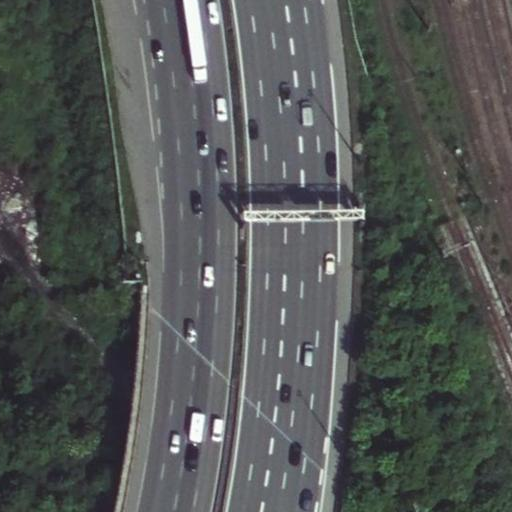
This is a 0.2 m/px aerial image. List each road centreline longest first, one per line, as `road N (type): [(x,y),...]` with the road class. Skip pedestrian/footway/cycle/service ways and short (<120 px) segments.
road 1 (trunk): [(180,0),(196,142),(199,280),(191,402),(172,511)]
road 2 (trunk): [(271,511),(290,360),(294,224),(276,0)]
road 3 (track): [(269,511),(69,316),(0,226)]
